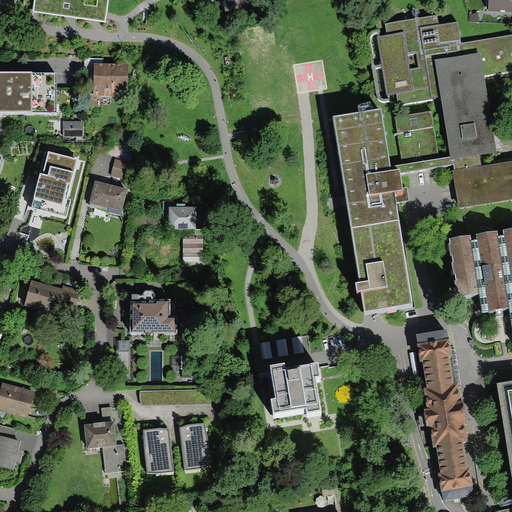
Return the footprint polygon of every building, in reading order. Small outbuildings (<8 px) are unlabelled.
[(34,0),(32,14),(105,25),(108,0),(34,0)] [(511,0),(487,0),(487,10),(510,12),(511,0)] [(244,21),(239,16),(221,33),(226,38),(244,21)] [(385,26),(387,37),(378,39),(387,97),(396,95),(398,106),(443,99),(452,159),(391,169),(382,114),(331,122),(341,183),(363,317),(414,309),(392,176),(453,166),(460,210),(511,201),(511,164),(483,169),(480,155),(496,153),(484,77),(511,72),(511,35),(462,44),(459,24),(434,28),(432,18),(385,26)] [(267,22),(251,23),(252,41),(268,40),(267,22)] [(282,116),(274,51),(255,53),(254,43),(245,44),(255,120),(282,116)] [(124,94),(125,69),(92,67),(91,93),(124,94)] [(55,77),(0,77),(0,116),(56,115),(55,77)] [(434,114),(397,120),(403,158),(440,153),(434,114)] [(65,121),(66,137),(86,137),(86,121),(65,121)] [(68,155),(44,149),(33,194),(67,202),(74,173),(64,171),(68,155)] [(80,160),(74,183),(81,185),(88,162),(80,160)] [(122,184),(127,164),(113,161),(110,171),(108,180),(122,184)] [(89,209),(124,218),(130,191),(96,183),(89,209)] [(191,212),(165,212),(165,223),(165,231),(192,231),(191,212)] [(511,231),(450,242),(459,299),(479,296),(483,317),(508,312),(511,335),(511,231)] [(185,232),(185,262),(206,262),(206,232),(185,232)] [(80,287),(32,275),(26,302),(59,311),(61,300),(76,304),(80,287)] [(157,303),(133,303),(133,332),(144,332),(144,334),(153,334),(153,333),(176,333),(176,326),(175,326),(175,318),(168,318),(168,301),(157,301),(157,303)] [(121,370),(132,371),(133,341),(122,341),(121,370)] [(449,344),(419,349),(426,391),(423,391),(432,448),(435,448),(444,501),(472,497),(464,443),(467,443),(458,386),(455,387),(449,344)] [(285,367),(271,370),(277,400),(271,401),(273,420),(307,414),(307,418),(322,416),(316,383),(321,382),(318,366),(286,372),(286,367),(285,367)] [(34,391),(1,383),(0,388),(0,410),(27,418),(34,391)] [(511,386),(500,389),(511,467),(511,386)] [(208,390),(140,391),(141,406),(209,406),(208,390)] [(114,425),(87,427),(88,448),(104,447),(106,472),(126,470),(123,446),(116,447),(114,425)] [(207,426),(181,429),(186,469),(212,466),(207,426)] [(168,430),(144,432),(148,474),(171,472),(168,430)] [(20,467),(24,450),(19,449),(21,440),(2,435),(0,443),(0,467),(12,471),(14,465),(20,467)]
